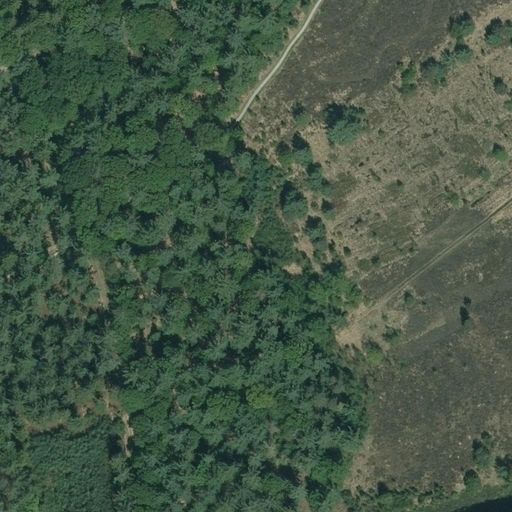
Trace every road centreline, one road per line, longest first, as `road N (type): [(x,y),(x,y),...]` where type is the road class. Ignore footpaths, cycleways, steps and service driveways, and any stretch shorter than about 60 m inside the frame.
road 1 (track): [(124,511),(97,279),(52,154),(0,74)]
road 2 (track): [(0,72),(62,41),(114,0)]
